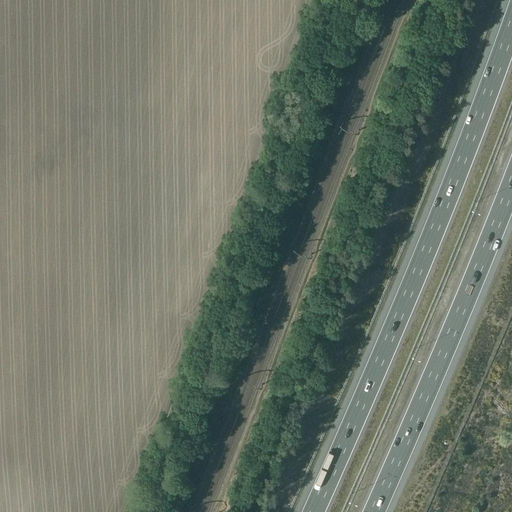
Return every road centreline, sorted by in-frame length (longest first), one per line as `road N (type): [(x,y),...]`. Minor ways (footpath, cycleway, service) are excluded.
road 1 (motorway): [(511,27),(415,278),(312,511)]
road 2 (motorway): [(372,511),(511,185)]
